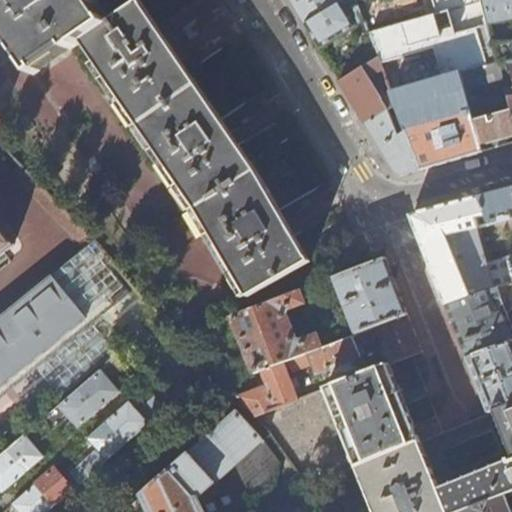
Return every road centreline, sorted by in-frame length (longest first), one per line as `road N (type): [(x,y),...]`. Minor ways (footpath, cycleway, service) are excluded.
road 1 (residential): [(383,191),(384,215),(461,416)]
road 2 (residential): [(260,0),(362,173)]
road 3 (residential): [(383,191),(412,194),(511,167)]
